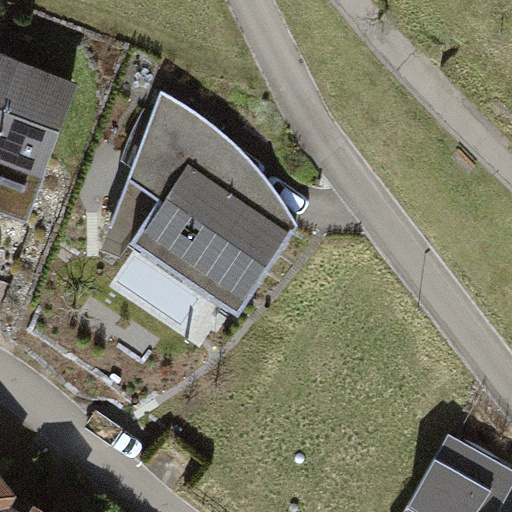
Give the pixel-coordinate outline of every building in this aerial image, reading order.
[(65,83),(0,58),(0,200),(17,207),(65,83)] [(154,87),(132,144),(169,169),(180,152),(192,160),(214,127),(184,105),(154,87)] [(288,226),(192,160),(180,152),(169,169),(132,224),(240,297),(288,226)] [(371,448),(423,391),(340,316),(288,373),(371,448)] [(27,511),(11,511),(0,505),(0,492),(2,491),(0,488),(0,511),(39,511),(30,507),(27,511)]
